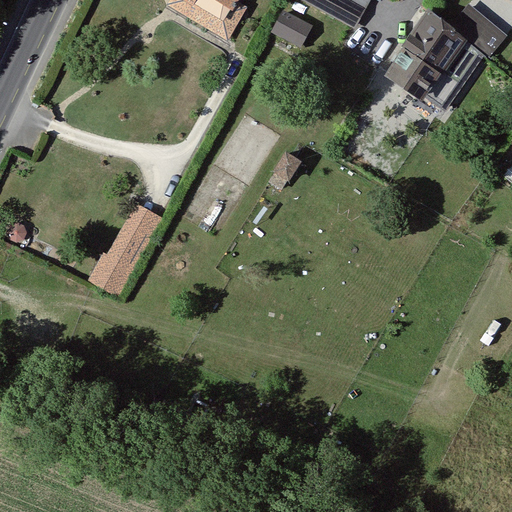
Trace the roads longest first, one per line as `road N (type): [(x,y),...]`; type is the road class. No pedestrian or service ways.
road 1 (track): [(38,312),(73,302),(358,375),(425,412),(445,449)]
road 2 (track): [(415,404),(437,402),(459,337),(511,240)]
